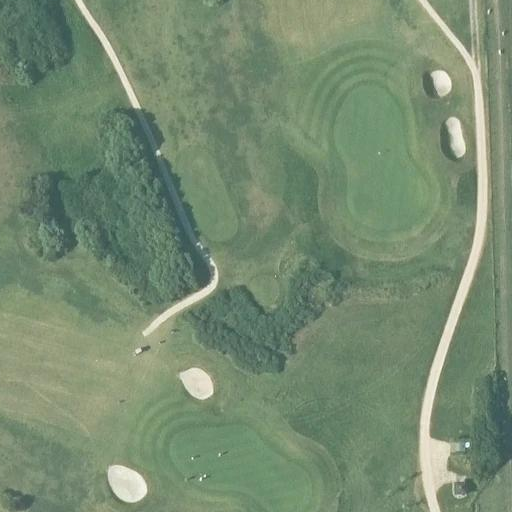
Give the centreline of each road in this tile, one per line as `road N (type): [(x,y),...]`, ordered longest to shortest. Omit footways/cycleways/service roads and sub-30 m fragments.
road 1 (track): [(472,0),(498,511)]
road 2 (track): [(147,333),(211,287),(211,271),(184,229),(112,57),(76,0)]
road 3 (track): [(432,511),(423,484),(424,404),(481,217)]
